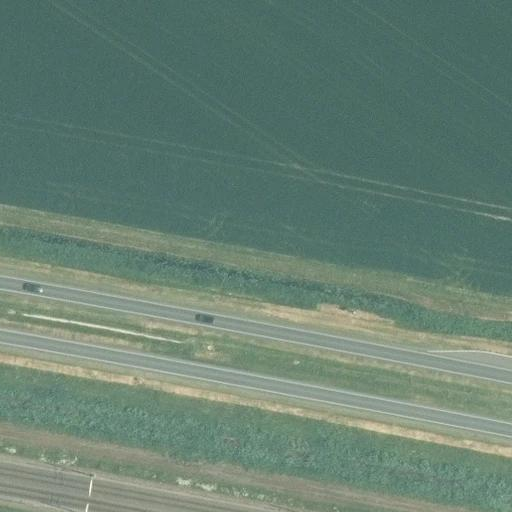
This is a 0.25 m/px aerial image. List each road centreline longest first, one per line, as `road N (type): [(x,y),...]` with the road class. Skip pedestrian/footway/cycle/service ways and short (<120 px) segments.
road 1 (trunk): [(0,339),(511,432)]
road 2 (trunk): [(511,378),(0,286)]
road 3 (track): [(0,433),(422,511)]
